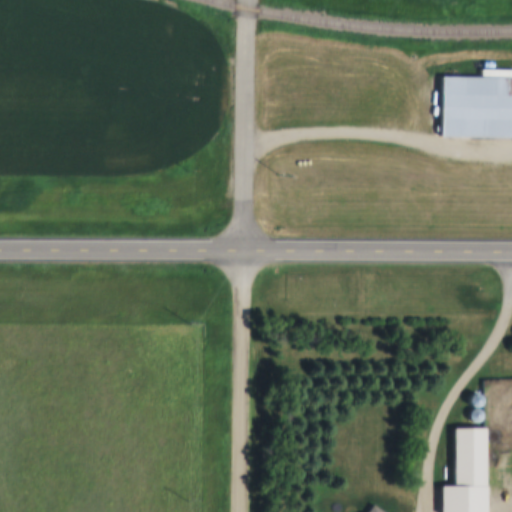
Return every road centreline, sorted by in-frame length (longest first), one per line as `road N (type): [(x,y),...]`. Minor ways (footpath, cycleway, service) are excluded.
road 1 (primary): [(0,252),(511,254)]
road 2 (residential): [(241,511),(243,254)]
road 3 (residential): [(243,254),(249,0)]
